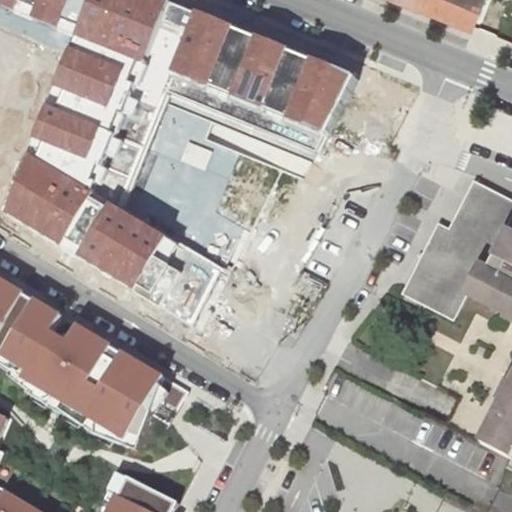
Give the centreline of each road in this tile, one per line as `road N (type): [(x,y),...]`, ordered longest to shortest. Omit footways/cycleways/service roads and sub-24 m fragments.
road 1 (residential): [(454,63),(350,287),(276,410)]
road 2 (residential): [(0,243),(276,410)]
road 3 (unknown): [(0,76),(170,144)]
road 4 (primary): [(454,63),(294,0)]
